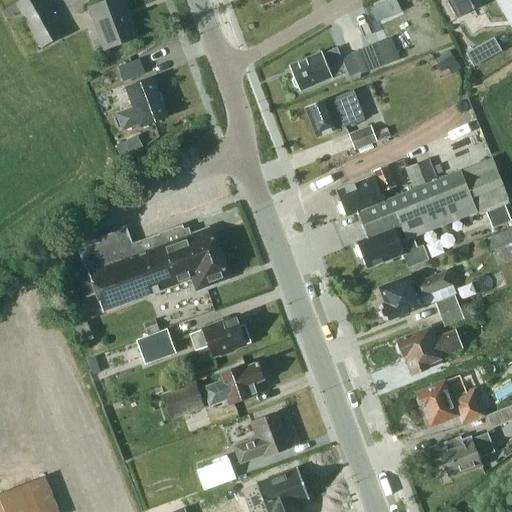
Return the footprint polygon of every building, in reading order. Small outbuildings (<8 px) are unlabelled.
[(23,0),(16,4),(41,48),(64,36),(43,0),(23,0)] [(137,38),(123,0),(111,0),(89,8),(105,50),(137,38)] [(449,0),(448,1),(458,17),(486,0),(449,0)] [(511,0),(495,0),(511,27),(511,0)] [(389,19),(383,4),(371,9),(377,24),(386,20),(389,19)] [(360,72),(361,75),(389,63),(380,42),(343,58),(350,76),(360,72)] [(488,60),(480,46),(467,54),(474,68),(488,60)] [(321,52),(290,66),(295,76),(292,80),(295,88),(300,89),(301,91),(332,78),(331,77),(347,70),(337,47),(322,54),(321,52)] [(453,74),(462,68),(449,50),(435,60),(443,71),(449,68),(453,74)] [(140,60),(118,68),(122,79),(144,71),(140,60)] [(168,117),(153,79),(126,89),(134,108),(116,114),(123,131),(140,125),(141,127),(168,117)] [(317,136),(346,125),(364,118),(354,90),(306,108),(317,136)] [(424,136),(454,123),(450,112),(419,125),(424,136)] [(355,150),(378,141),(373,129),(371,125),(349,134),(355,150)] [(373,129),(378,141),(389,137),(384,125),(373,129)] [(417,247),(413,237),(508,199),(492,158),(385,201),(357,213),(367,238),(357,242),(367,269),(403,255),(408,267),(429,259),(424,245),(417,247)] [(437,179),(429,159),(405,169),(413,189),(437,179)] [(357,213),(385,201),(381,192),(397,185),(389,165),(373,171),(374,176),(337,191),(347,217),(357,213)] [(486,213),(492,228),(511,221),(505,206),(486,213)] [(180,241),(192,236),(188,227),(184,229),(182,225),(130,244),(125,232),(79,249),(85,267),(76,270),(86,297),(97,293),(103,309),(193,275),(180,241)] [(491,251),(511,243),(511,229),(487,239),(491,251)] [(180,241),(193,275),(198,288),(227,277),(210,230),(192,236),(180,241)] [(420,296),(453,283),(447,270),(415,283),(411,274),(379,287),(385,302),(382,303),(389,320),(424,306),(420,296)] [(61,286),(70,310),(84,305),(76,281),(61,286)] [(440,315),(460,308),(454,295),(435,303),(440,315)] [(460,308),(440,315),(444,326),(464,319),(460,308)] [(212,358),(240,347),(239,345),(250,341),(244,325),(239,326),(235,316),(201,329),(202,332),(191,337),(197,351),(208,347),(212,358)] [(160,330),(155,320),(143,324),(148,335),(160,330)] [(75,327),(81,344),(93,339),(87,322),(75,327)] [(455,329),(435,336),(431,326),(396,340),(403,357),(406,356),(413,375),(429,368),(428,364),(440,359),(440,357),(463,348),(455,329)] [(176,352),(167,328),(137,340),(146,364),(176,352)] [(95,357),(89,359),(94,373),(100,371),(95,357)] [(228,399),(231,406),(251,398),(250,394),(256,392),(255,390),(261,388),(259,381),(264,379),(258,361),(241,367),(240,366),(221,373),(224,381),(204,388),(211,405),(228,399)] [(460,374),(416,391),(429,424),(453,414),(459,427),(486,415),(475,391),(468,394),(460,374)] [(161,394),(171,420),(205,407),(195,381),(161,394)] [(487,415),(492,428),(511,419),(511,395),(484,411),(487,415)] [(265,454),(266,457),(290,448),(277,411),(251,421),(258,437),(235,446),(241,463),(265,454)] [(438,450),(449,478),(482,465),(479,457),(494,451),(487,433),(472,439),(471,436),(461,439),(460,436),(444,442),(446,447),(438,450)] [(197,471),(204,489),(235,478),(227,455),(219,458),(221,462),(197,471)] [(268,481),(257,485),(267,511),(272,511),(299,511),(296,503),(309,498),(300,473),(298,469),(268,481)] [(58,511),(44,477),(0,494),(0,511),(58,511)]
